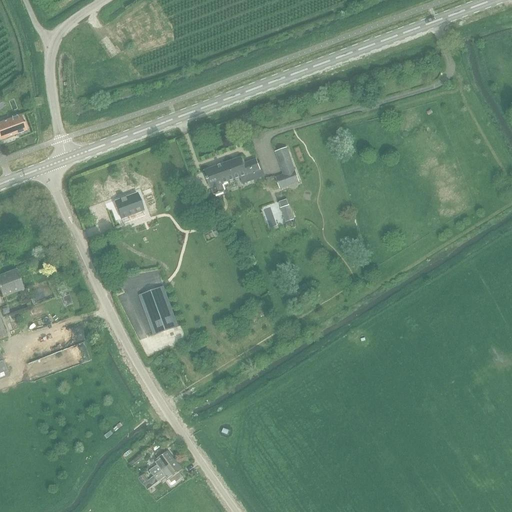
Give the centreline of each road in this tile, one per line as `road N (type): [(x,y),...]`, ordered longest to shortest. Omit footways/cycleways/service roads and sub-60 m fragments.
road 1 (secondary): [(67,158),(488,0)]
road 2 (unclassified): [(236,511),(139,370),(47,166)]
road 3 (unclassified): [(67,158),(50,78),(54,39)]
